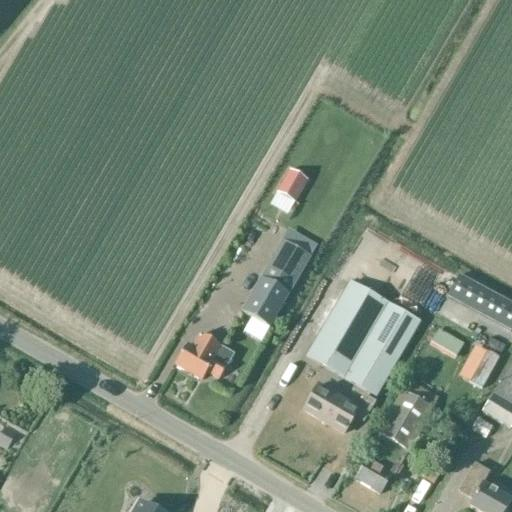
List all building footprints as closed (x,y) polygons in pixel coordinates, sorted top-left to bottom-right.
[(278,193),(295,203),(308,182),(291,172),(278,193)] [(262,280),(243,315),(271,330),(290,297),(310,259),(282,244),(262,280)] [(511,304),(458,276),(446,299),(511,333),(511,330),(511,304)] [(421,325),(350,284),(305,360),(377,400),(421,325)] [(233,359),(221,351),(222,350),(200,338),(193,350),(187,346),(175,366),(202,383),(206,375),(218,383),(233,359)] [(511,366),(482,415),(511,432),(511,429),(511,366)] [(320,385),(303,413),(343,436),(354,418),(364,424),(376,403),(365,397),(358,408),(320,385)] [(379,437),(353,484),(380,499),(407,454),(409,455),(435,412),(434,412),(403,394),(402,393),(377,436),(379,437)] [(485,440),(493,429),(478,420),(471,431),(485,440)] [(444,423),(439,432),(452,441),(458,432),(444,423)] [(6,428),(0,438),(0,446),(6,450),(15,434),(6,428)] [(506,511),(511,502),(483,485),(489,474),(475,465),(459,494),(473,502),(468,509),(473,511),(506,511)]
